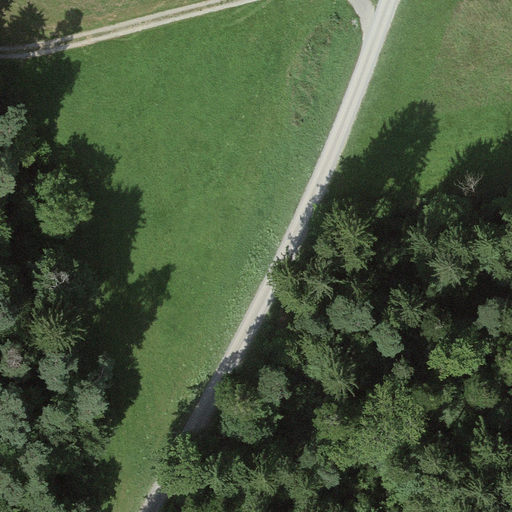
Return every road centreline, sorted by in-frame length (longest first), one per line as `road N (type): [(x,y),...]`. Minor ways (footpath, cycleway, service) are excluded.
road 1 (track): [(193,511),(396,0)]
road 2 (track): [(243,0),(128,29),(0,48)]
